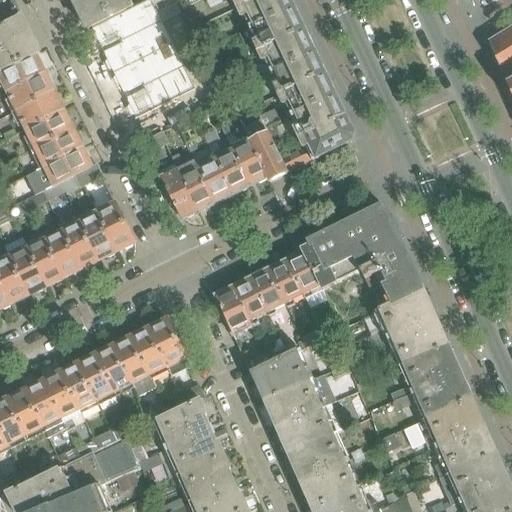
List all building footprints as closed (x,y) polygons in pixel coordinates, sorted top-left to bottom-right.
[(0,0),(0,29),(23,18),(14,0),(0,0)] [(128,0),(80,0),(74,3),(88,31),(91,29),(129,10),(132,8),(128,0)] [(190,6),(186,0),(176,0),(181,10),(190,6)] [(295,9),(290,0),(218,0),(222,7),(235,0),(244,19),(248,17),(254,29),(295,9)] [(315,53),(295,9),(254,29),(260,41),(255,43),(264,63),(269,61),(274,73),(315,53)] [(175,100),(129,10),(91,29),(136,120),(175,100)] [(0,53),(33,37),(23,18),(0,29),(0,53)] [(511,29),(489,44),(511,95),(511,29)] [(0,75),(38,56),(41,55),(33,37),(0,53),(0,75)] [(336,97),(321,65),(315,53),(274,73),(281,86),(276,88),(285,107),(290,105),(295,116),(336,97)] [(7,94),(47,74),(38,56),(0,75),(0,87),(2,86),(7,94)] [(12,114),(56,93),(47,74),(7,94),(10,102),(7,104),(12,114)] [(25,132),(65,112),(56,93),(12,114),(18,126),(22,124),(25,132)] [(355,137),(336,97),(295,116),(301,129),(297,131),(306,150),(311,147),(318,161),(353,143),(355,137)] [(275,111),(260,119),(261,122),(266,131),(281,123),(275,111)] [(31,152),(75,131),(65,112),(25,132),(29,140),(26,141),(31,152)] [(281,123),(266,131),(275,149),(284,144),(281,138),(295,131),(290,119),(281,123)] [(270,184),(318,161),(311,147),(306,150),(281,161),(275,149),(266,131),(261,122),(245,131),(248,138),(268,181),(270,184)] [(268,181),(248,138),(237,144),(234,136),(232,137),(226,125),(221,128),(231,147),(229,148),(237,163),(236,167),(240,174),(243,175),(249,188),(257,184),(260,185),(268,181)] [(6,142),(18,136),(15,131),(4,137),(6,142)] [(44,170),(84,150),(75,131),(31,152),(37,163),(40,162),(44,170)] [(240,174),(236,167),(237,163),(229,148),(220,152),(216,145),(215,146),(209,133),(203,136),(210,149),(221,172),(220,175),(223,182),(227,184),(233,196),(240,192),(243,193),(248,191),(249,188),(243,175),(240,174)] [(170,146),(163,134),(143,144),(150,157),(170,146)] [(223,182),(220,175),(221,172),(210,149),(199,154),(193,143),(187,147),(196,164),(204,180),(202,183),(206,191),(210,192),(216,204),(222,201),(225,202),(230,199),(231,197),(233,196),(227,184),(223,182)] [(75,177),(93,168),(84,150),(44,170),(47,176),(44,178),(50,190),(61,184),(75,177)] [(206,191),(202,183),(204,180),(196,164),(186,169),(180,158),(173,161),(178,171),(186,189),(185,192),(189,200),(192,201),(198,213),(205,210),(208,211),(213,208),(214,205),(216,204),(210,192),(206,191)] [(104,180),(98,168),(97,167),(94,169),(93,168),(75,177),(82,191),(104,180)] [(189,200),(185,192),(186,189),(178,171),(161,179),(181,219),(182,221),(186,219),(189,220),(194,217),(195,214),(198,213),(192,201),(189,200)] [(82,191),(75,177),(61,184),(67,195),(68,198),(82,191)] [(67,195),(61,184),(50,190),(43,193),(49,204),(67,195)] [(49,204),(43,193),(26,202),(31,213),(49,204)] [(31,213),(26,202),(8,211),(14,221),(31,213)] [(134,242),(114,202),(96,211),(97,213),(105,229),(103,233),(107,241),(111,242),(117,253),(123,250),(127,251),(132,248),(133,245),(135,244),(134,242)] [(421,288),(406,254),(400,240),(400,238),(397,239),(392,229),(395,227),(394,226),(393,226),(385,209),(383,210),(382,209),(302,249),(304,252),(320,287),(322,292),(323,291),(324,293),(362,274),(366,282),(372,278),(379,292),(385,289),(394,306),(424,293),(421,288)] [(0,228),(14,221),(8,211),(0,214),(0,228)] [(107,241),(103,233),(105,229),(97,213),(80,221),(88,238),(86,242),(90,249),(94,250),(99,262),(106,258),(109,259),(115,257),(116,253),(117,253),(111,242),(107,241)] [(90,249),(86,242),(88,238),(80,221),(69,227),(66,221),(59,225),(62,230),(70,247),(69,251),(72,257),(76,259),(81,271),(88,267),(92,268),(97,265),(98,262),(99,262),(94,250),(90,249)] [(72,257),(69,251),(70,247),(62,230),(44,239),(53,256),(51,260),(54,266),(58,267),(63,279),(71,276),(74,277),(80,274),(81,271),(76,259),(72,257)] [(54,266),(51,260),(53,256),(44,239),(27,247),(36,264),(34,268),(37,275),(41,276),(47,288),(54,284),(57,285),(62,283),(63,279),(58,267),(54,266)] [(37,275),(34,268),(36,264),(27,247),(10,256),(18,273),(17,277),(20,284),(24,285),(30,296),(36,293),(39,294),(45,291),(46,288),(47,288),(41,276),(37,275)] [(320,287),(304,252),(295,257),(294,259),(287,263),(293,274),(292,276),(296,284),(298,285),(303,296),(305,300),(314,296),(311,292),(320,287)] [(20,284),(17,277),(18,273),(10,256),(0,260),(0,279),(1,281),(0,284),(0,286),(3,293),(7,294),(12,305),(19,302),(22,303),(27,300),(29,297),(30,296),(24,285),(20,284)] [(303,296),(298,285),(296,284),(292,276),(293,274),(287,263),(285,264),(282,263),(277,265),(276,268),(269,272),(275,283),(274,285),(278,294),(281,294),(285,304),(287,309),(297,304),(295,300),(303,296)] [(285,304),(281,294),(278,294),(274,285),(275,283),(269,272),(267,273),(265,272),(259,274),(258,277),(252,280),(257,292),(256,294),(260,302),(263,303),(267,313),(269,317),(280,313),(277,308),(285,304)] [(3,293),(0,286),(0,284),(1,281),(0,279),(0,310),(1,310),(5,311),(10,309),(11,305),(12,305),(7,294),(3,293)] [(267,313),(263,303),(260,302),(256,294),(257,292),(252,280),(249,282),(246,281),(241,283),(240,286),(234,289),(239,301),(239,303),(243,311),(245,312),(252,326),(261,322),(259,317),(267,313)] [(254,329),(252,326),(245,312),(243,311),(239,303),(239,301),(234,289),(230,291),(227,290),(221,293),(220,296),(216,298),(234,338),(254,329)] [(448,348),(436,321),(424,293),(394,306),(380,313),(388,332),(360,344),(364,353),(372,350),(375,358),(390,352),(386,342),(392,340),(404,368),(448,348)] [(188,362),(174,335),(175,334),(170,322),(168,323),(168,322),(166,323),(163,322),(157,325),(156,328),(149,332),(154,341),(152,345),(156,353),(160,354),(167,370),(172,379),(176,377),(191,369),(188,362)] [(334,336),(330,326),(321,331),(325,340),(334,336)] [(307,350),(323,342),(325,340),(321,331),(320,330),(302,339),(303,340),(305,346),(307,350)] [(167,370),(160,354),(156,353),(152,345),(154,341),(149,332),(146,331),(140,334),(139,337),(131,340),(136,350),(135,353),(140,362),(143,363),(151,379),(167,370)] [(151,379),(143,363),(140,362),(135,353),(136,350),(131,340),(128,339),(122,342),(121,345),(114,349),(118,359),(117,362),(121,371),(125,372),(133,387),(139,399),(156,390),(151,379)] [(301,365),(327,351),(323,342),(307,350),(290,358),(281,362),(282,364),(255,376),(267,403),(310,385),(301,365)] [(354,347),(347,350),(349,354),(350,358),(358,354),(356,351),(354,347)] [(133,387),(125,372),(121,371),(117,362),(118,359),(114,349),(111,348),(105,351),(104,354),(96,358),(101,367),(100,371),(104,379),(107,380),(115,396),(133,387)] [(472,402),(460,376),(448,348),(404,368),(412,386),(405,389),(406,391),(400,394),(397,389),(390,392),(398,410),(412,404),(419,401),(428,421),(472,402)] [(255,376),(282,364),(281,362),(290,358),(286,350),(275,355),(273,352),(246,365),(251,377),(255,376)] [(115,396),(107,380),(104,379),(100,371),(101,367),(96,358),(93,357),(87,360),(86,363),(79,367),(83,376),(82,380),(86,388),(90,389),(98,404),(115,396)] [(98,404),(90,389),(86,388),(82,380),(83,376),(79,367),(75,366),(70,368),(69,372),(61,375),(66,385),(64,388),(68,396),(72,397),(80,413),(98,404)] [(348,367),(332,375),(336,383),(352,376),(348,367)] [(80,413),(72,397),(68,396),(64,388),(66,385),(61,375),(58,374),(52,377),(51,380),(44,384),(49,394),(48,397),(52,405),(55,406),(69,432),(76,429),(85,424),(80,413)] [(69,432),(55,406),(52,405),(48,397),(49,394),(44,384),(43,384),(40,383),(34,386),(34,389),(27,392),(32,402),(31,405),(35,414),(38,415),(45,431),(50,442),(69,432)] [(333,437),(322,412),(310,385),(267,403),(290,456),(333,437)] [(204,400),(199,388),(178,399),(179,401),(183,410),(201,402),(204,400)] [(45,431),(38,415),(35,414),(31,405),(32,402),(27,392),(26,393),(23,392),(17,395),(16,398),(9,401),(14,411),(13,414),(17,422),(20,423),(28,439),(45,431)] [(28,439),(20,423),(17,422),(13,414),(14,411),(9,401),(8,402),(5,400),(0,402),(0,431),(3,432),(10,448),(28,439)] [(184,412),(183,410),(179,401),(165,408),(170,418),(184,412)] [(224,455),(220,444),(217,445),(212,435),(205,418),(207,416),(201,402),(183,410),(184,412),(170,418),(158,424),(180,474),(224,455)] [(496,456),(484,429),(472,402),(428,421),(428,422),(418,427),(429,453),(439,448),(446,464),(436,468),(442,480),(496,456)] [(170,418),(165,408),(150,416),(155,426),(158,424),(170,418)] [(155,426),(150,416),(148,416),(130,426),(135,436),(155,426)] [(135,436),(130,426),(114,434),(118,443),(128,438),(128,439),(135,436)] [(0,453),(10,448),(3,432),(0,431),(0,453)] [(99,452),(118,443),(114,434),(113,434),(95,443),(96,444),(99,452)] [(356,491),(345,464),(333,437),(290,456),(314,509),(356,491)] [(136,474),(142,471),(139,465),(133,449),(128,439),(128,438),(118,443),(99,452),(82,460),(64,469),(48,477),(31,485),(9,496),(16,511),(107,511),(98,490),(104,487),(117,482),(136,474)] [(82,460),(99,452),(96,444),(79,453),(82,460)] [(147,461),(141,446),(133,449),(139,465),(140,464),(147,461)] [(353,460),(363,456),(361,451),(351,456),(353,460)] [(82,460),(79,453),(78,452),(60,461),(64,469),(82,460)] [(246,511),(249,511),(243,498),(240,499),(228,471),(231,470),(224,455),(180,474),(196,511),(246,511)] [(147,461),(140,464),(144,474),(164,466),(160,456),(147,461)] [(365,461),(363,456),(353,460),(356,466),(365,461)] [(511,511),(511,492),(509,485),(496,456),(442,480),(451,502),(444,506),(446,511),(457,507),(464,504),(467,511),(511,511)] [(64,469),(60,461),(44,469),(48,477),(64,469)] [(9,496),(31,485),(26,474),(4,485),(9,496)] [(136,474),(117,482),(122,495),(141,487),(136,474)] [(413,491),(409,481),(401,484),(405,494),(413,491)] [(365,511),(356,491),(314,509),(315,511),(365,511)] [(422,511),(415,494),(406,497),(408,501),(410,508),(411,511),(422,511)] [(182,500),(159,510),(160,511),(175,511),(185,508),(182,502),(182,500)] [(381,511),(399,511),(410,508),(408,501),(381,511)]
